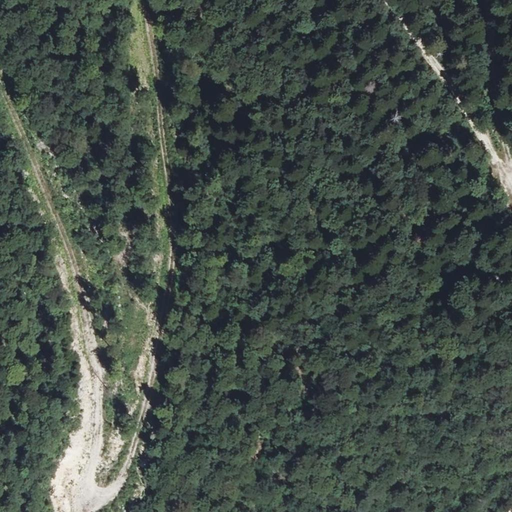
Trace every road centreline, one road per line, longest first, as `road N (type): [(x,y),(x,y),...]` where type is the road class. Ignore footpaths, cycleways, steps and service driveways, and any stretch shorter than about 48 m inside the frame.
road 1 (track): [(139,0),(163,137),(165,287),(128,462),(84,511)]
road 2 (track): [(0,95),(71,253),(107,414),(90,503)]
road 3 (track): [(505,162),(384,0)]
road 4 (track): [(511,173),(486,0)]
